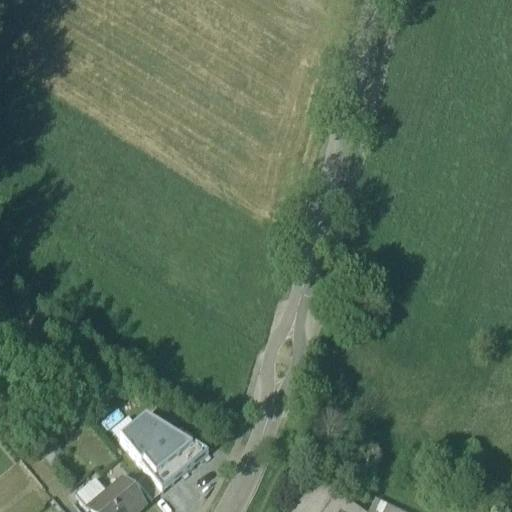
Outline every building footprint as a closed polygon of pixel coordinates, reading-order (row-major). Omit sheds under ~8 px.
[(511,422),(406,381),(387,430),(511,477),(511,422)] [(154,412),(149,422),(169,434),(175,424),(154,412)] [(146,479),(161,496),(207,459),(169,434),(149,422),(119,446),(146,479)] [(37,455),(50,471),(62,461),(49,445),(37,455)] [(146,479),(136,486),(151,504),(161,496),(146,479)] [(121,486),(89,511),(141,511),(142,511),(121,486)] [(352,511),(315,488),(299,511),(352,511)]
